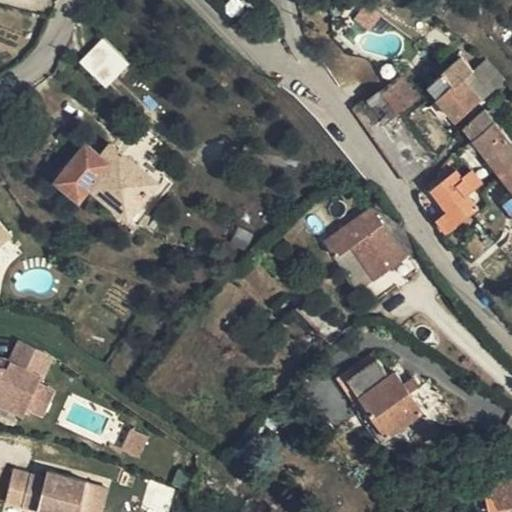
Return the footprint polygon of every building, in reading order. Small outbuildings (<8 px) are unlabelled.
[(104,38),(102,40),(80,61),(106,87),(126,66),(129,64),(104,38)] [(453,67),(465,79),(475,70),(463,57),(453,67)] [(465,79),(482,97),(483,98),(502,80),(485,61),(475,70),(465,79)] [(432,86),(442,99),(465,79),(453,67),(432,86)] [(410,70),(381,90),(399,115),(427,93),(410,70)] [(356,72),(338,84),(354,105),(371,94),(356,72)] [(442,99),(459,119),(482,97),(465,79),(442,99)] [(355,107),(354,105),(353,106),(407,183),(432,161),(399,115),(381,90),(355,107)] [(468,128),(476,138),(496,122),(487,111),(468,128)] [(504,175),(511,168),(511,143),(496,122),(476,138),(504,175)] [(89,144),(77,158),(60,179),(83,198),(92,186),(130,217),(158,183),(112,144),(102,155),(89,144)] [(439,218),(449,232),(479,209),(469,195),(483,183),(472,169),(462,177),(457,170),(434,188),(450,210),(439,218)] [(419,247),(385,197),(372,206),(406,256),(419,247)] [(406,256),(372,206),(325,239),(337,256),(351,246),(373,280),(406,256)] [(0,221),(0,244),(11,234),(0,221)] [(351,246),(337,256),(360,289),(373,280),(351,246)] [(40,383),(54,357),(24,341),(12,363),(10,367),(0,366),(0,400),(24,414),(28,407),(40,383)] [(362,396),(390,436),(425,412),(411,392),(397,371),(391,376),(373,350),(345,371),(362,396)] [(0,364),(0,366),(10,367),(12,363),(2,358),(0,364)] [(337,377),(354,402),(362,396),(345,371),(337,377)] [(411,392),(425,412),(430,417),(448,404),(431,378),(411,392)] [(54,390),(40,383),(28,407),(41,415),(54,390)] [(354,402),(382,442),(390,436),(362,396),(354,402)] [(47,511),(76,511),(84,479),(45,469),(43,477),(28,473),(20,505),(47,511)] [(107,511),(113,487),(84,479),(76,511),(107,511)] [(492,511),(511,505),(511,479),(486,486),(492,511)]
